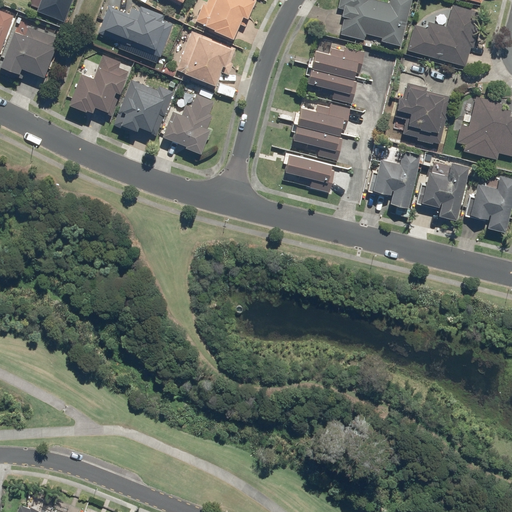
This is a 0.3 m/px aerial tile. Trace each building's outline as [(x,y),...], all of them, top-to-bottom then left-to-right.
[(63,22),(71,0),(40,0),(36,12),(63,22)] [(202,25),(202,26),(208,29),(207,31),(230,41),(237,24),(244,27),(256,0),(254,0),(207,0),(205,5),(202,4),(194,22),(202,25)] [(399,45),(411,0),(388,0),(388,3),(377,0),(338,0),(336,7),(342,8),(340,16),(343,16),(338,33),(362,39),(364,33),(381,37),(380,40),(399,45)] [(413,24),(406,50),(464,66),(469,47),(471,48),(481,12),(451,4),(445,26),(427,21),(425,27),(413,24)] [(108,7),(97,33),(159,58),(172,25),(162,21),(164,16),(140,6),(138,11),(130,8),(127,15),(108,7)] [(0,47),(6,30),(7,30),(13,15),(0,10),(0,47)] [(24,37),(12,32),(0,62),(0,73),(5,76),(13,79),(14,77),(20,79),(23,71),(42,78),(53,48),(54,49),(58,39),(27,28),(24,37)] [(234,48),(190,31),(175,70),(182,73),(181,74),(190,78),(189,81),(214,90),(221,72),(227,75),(231,64),(228,63),(234,48)] [(349,103),(356,82),(350,80),(352,71),(357,72),(362,51),(344,46),(342,51),(330,47),(328,54),(313,50),(304,83),(320,86),(319,91),(331,94),(330,98),(349,103)] [(79,74),(66,106),(83,113),(84,111),(90,114),(92,108),(105,113),(113,93),(118,95),(127,71),(118,68),(120,62),(102,55),(96,68),(91,79),(79,74)] [(155,135),(172,92),(158,86),(156,90),(130,80),(112,126),(135,135),(138,129),(155,135)] [(431,141),(437,143),(449,96),(425,90),(426,88),(406,82),(402,98),(397,97),(393,109),(394,109),(393,116),(404,119),(401,133),(415,136),(415,139),(430,143),(431,141)] [(166,121),(160,138),(183,147),(183,148),(198,154),(208,130),(205,129),(211,115),(208,114),(213,101),(195,94),(189,107),(184,105),(180,115),(174,113),(170,123),(166,121)] [(511,153),(511,116),(507,116),(508,110),(499,108),(501,102),(475,96),(467,125),(460,123),(455,142),(463,144),(461,150),(495,159),(496,152),(511,156),(511,154),(511,153)] [(335,160),(341,138),(335,136),(337,127),(343,129),(349,108),(329,103),(328,107),(316,104),(314,111),(298,107),(290,139),(306,143),(305,148),(316,151),(316,155),(335,160)] [(406,207),(419,155),(401,150),(397,163),(378,158),(370,189),(388,194),(389,190),(390,190),(387,202),(406,207)] [(328,192),(333,170),(327,169),(328,164),(287,154),(282,171),(298,175),(297,180),(309,183),(308,187),(328,192)] [(453,219),(467,167),(450,162),(446,175),(426,170),(418,202),(436,206),(437,202),(439,202),(436,215),(453,219)] [(502,231),(511,193),(511,178),(498,175),(494,188),(475,183),(466,214),(485,219),(486,215),(487,215),(484,227),(502,231)] [(16,503),(12,511),(49,511),(47,511),(46,511),(42,511),(27,506),(26,507),(16,503)]
